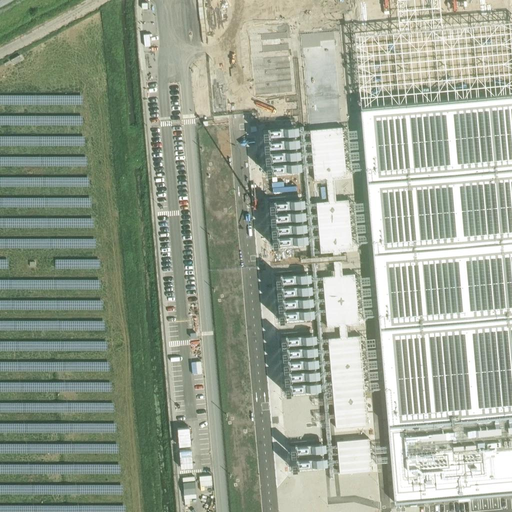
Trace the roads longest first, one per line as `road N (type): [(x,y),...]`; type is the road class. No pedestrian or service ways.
road 1 (unknown): [(330,49),(320,75),(370,511)]
road 2 (unknown): [(330,49),(172,121)]
